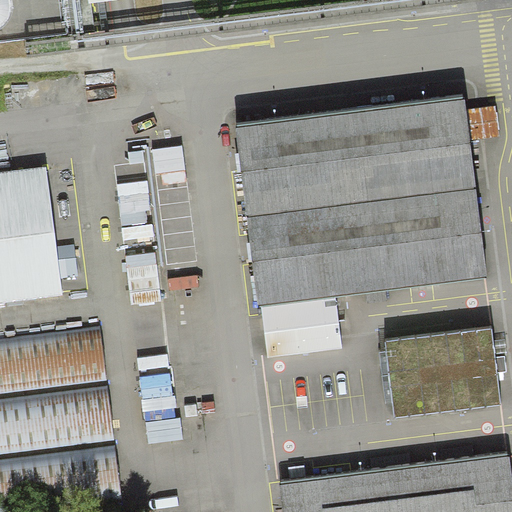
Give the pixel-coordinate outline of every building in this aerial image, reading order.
[(0,0),(0,25),(1,25),(7,19),(13,7),(12,0),(0,0)] [(462,98),(239,127),(261,304),(485,275),(467,137),(464,109),(462,98)] [(464,109),(467,137),(498,133),(495,105),(464,109)] [(186,144),(157,150),(162,174),(191,168),(186,144)] [(47,165),(0,171),(0,299),(63,291),(47,165)] [(151,166),(125,167),(127,211),(153,209),(151,166)] [(64,248),(66,278),(81,277),(79,247),(64,248)] [(133,254),(136,304),(164,303),(162,253),(133,254)] [(99,325),(0,336),(0,390),(105,379),(99,325)] [(491,328),(388,338),(395,413),(499,402),(491,328)] [(146,370),(173,367),(171,342),(143,345),(146,370)] [(107,387),(0,399),(0,449),(113,437),(107,387)] [(187,440),(183,406),(150,410),(154,444),(187,440)] [(110,449),(0,462),(0,511),(116,498),(110,449)] [(280,484),(283,511),(511,511),(511,489),(508,455),(280,484)]
